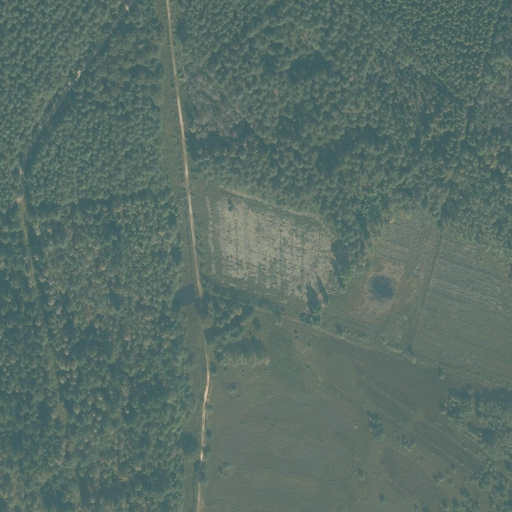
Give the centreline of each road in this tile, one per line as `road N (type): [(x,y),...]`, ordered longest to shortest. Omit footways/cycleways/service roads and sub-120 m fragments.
road 1 (track): [(511,391),(361,347),(199,286)]
road 2 (track): [(84,511),(20,205)]
road 3 (track): [(199,286),(208,367),(197,511)]
road 4 (track): [(132,0),(56,104)]
road 5 (track): [(56,104),(84,106),(176,83)]
